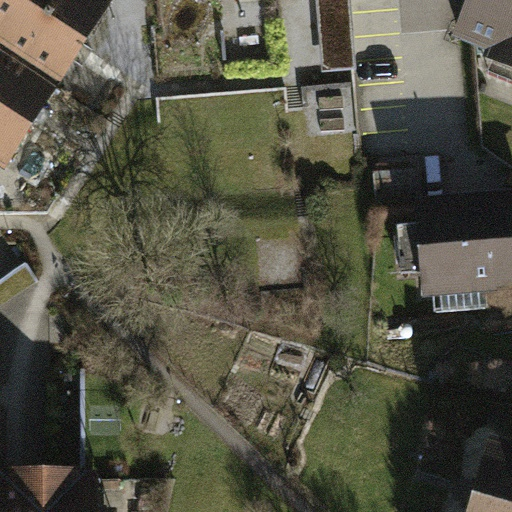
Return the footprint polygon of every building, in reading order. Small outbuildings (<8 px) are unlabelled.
[(119,0),(0,0),(0,78),(49,107),(119,0)] [(511,0),(472,0),(453,49),(511,72),(511,0)] [(0,79),(0,174),(9,180),(49,111),(0,79)] [(511,204),(419,213),(427,311),(511,303),(511,204)] [(511,511),(511,462),(489,455),(471,511),(511,511)] [(99,511),(99,483),(0,483),(0,511),(99,511)]
